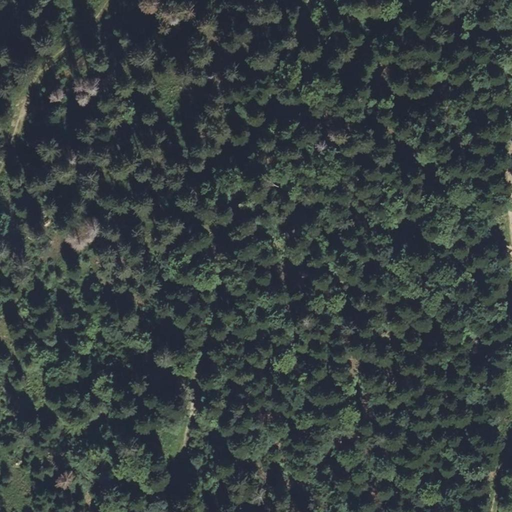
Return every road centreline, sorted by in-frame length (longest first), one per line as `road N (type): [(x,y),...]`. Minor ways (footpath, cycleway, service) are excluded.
road 1 (track): [(164,511),(234,201),(298,0)]
road 2 (track): [(107,0),(0,170)]
